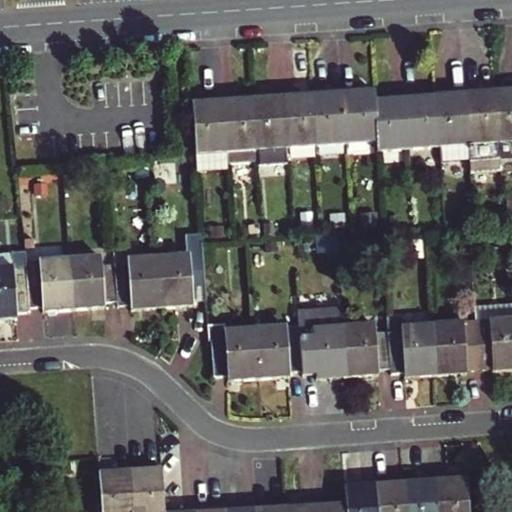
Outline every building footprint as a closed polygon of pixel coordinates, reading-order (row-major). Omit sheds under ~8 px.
[(496,93),(499,144),(511,143),(511,86),(506,87),(507,92),(496,93)] [(345,88),(349,144),(379,142),(376,101),(375,91),(364,92),(364,87),(345,88)] [(317,146),(349,144),(345,88),(325,90),(326,95),(314,96),(317,146)] [(465,90),(468,146),(469,162),(500,159),(499,144),(496,93),(483,94),(483,89),(465,90)] [(438,148),(468,146),(465,90),(446,91),(446,96),(435,97),(438,148)] [(286,148),(317,146),(314,96),(302,97),(302,92),(283,93),(286,148)] [(254,100),(257,150),(286,148),(283,93),(266,94),(266,99),(254,100)] [(409,151),(438,148),(435,97),(424,98),(423,93),(406,94),(409,151)] [(376,101),(379,142),(379,153),(409,151),(406,94),(388,96),(388,100),(376,101)] [(228,153),(257,150),(254,100),(242,101),(241,96),(224,97),(228,153)] [(197,155),(228,153),(224,97),(205,99),(205,102),(193,103),(197,155)] [(469,162),(469,173),(500,171),(500,159),(469,162)] [(189,256),(159,258),(162,309),(194,308),(193,303),(209,302),(205,249),(189,250),(189,256)] [(31,313),(28,277),(26,255),(13,255),(14,269),(0,269),(0,320),(17,319),(17,314),(31,313)] [(118,307),(116,270),(115,257),(71,260),(74,310),(118,307)] [(162,309),(159,258),(128,260),(129,269),(116,270),(118,307),(131,305),(131,311),(162,309)] [(74,310),(71,260),(39,262),(40,276),(28,277),(31,313),(74,310)] [(511,305),(477,308),(478,332),(481,368),(493,367),(494,372),(511,370),(511,305)] [(464,323),(433,326),(436,376),(467,374),(467,369),(481,368),(478,332),(464,333),(464,323)] [(378,371),(393,370),(391,338),(376,340),(375,325),(344,327),(348,379),(379,377),(378,371)] [(436,376),(433,326),(401,328),(402,338),(391,338),(393,370),(394,376),(405,375),(405,379),(436,376)] [(287,327),(256,329),(260,380),(290,378),(290,373),(303,373),(301,340),(288,341),(287,327)] [(314,339),(301,340),(303,373),(303,377),(316,376),(317,380),(348,379),(344,327),(313,329),(314,339)] [(212,342),(212,343),(215,379),(228,378),(228,382),(260,380),(256,329),(225,331),(225,341),(212,342)] [(130,469),(132,511),(163,511),(161,471),(151,472),(150,467),(130,469)] [(132,511),(130,469),(111,470),(112,474),(100,475),(102,511),(132,511)] [(456,476),(436,478),(438,511),(470,511),(468,480),(456,481),(456,476)] [(438,511),(436,478),(417,479),(418,483),(406,484),(407,511),(438,511)] [(395,481),(374,482),(376,511),(407,511),(406,484),(395,484),(395,481)] [(376,511),(374,482),(357,483),(358,487),(345,488),(347,506),(347,511),(376,511)] [(334,502),(316,503),(316,511),(347,511),(347,506),(334,507),(334,502)] [(297,509),(285,510),(285,511),(316,511),(316,503),(297,505),(297,509)]
